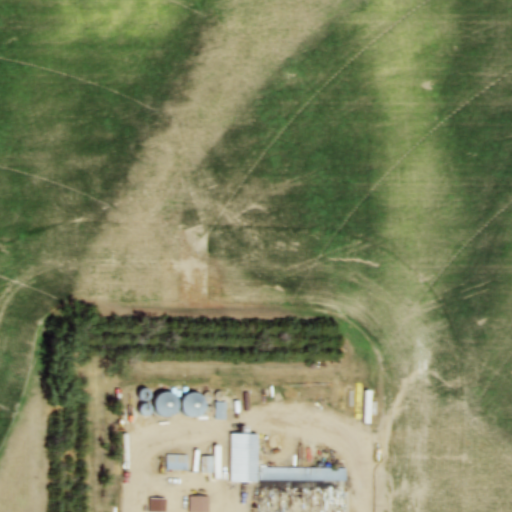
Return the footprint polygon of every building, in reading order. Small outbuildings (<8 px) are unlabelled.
[(169,415),(172,412),(174,408),(174,405),(174,401),(172,397),(168,395),(165,394),(161,393),(157,395),(154,397),(152,400),(151,404),(151,408),(152,411),(155,414),(158,416),(162,417),(166,416),(169,415)] [(196,415),(199,412),(201,409),(201,405),(200,401),(198,398),(195,395),(192,394),(188,394),(184,395),(181,397),(179,400),(178,404),(178,408),(179,411),(182,414),(185,416),(189,417),(193,417),(196,415)] [(228,435),(228,482),(255,482),(255,436),(228,435)] [(163,456),(163,470),(186,470),(186,456),(163,456)] [(259,469),(259,480),(345,479),(344,468),(259,469)] [(187,498),(188,511),(209,510),(208,497),(187,498)] [(147,499),(147,510),(163,510),(163,499),(147,499)]
